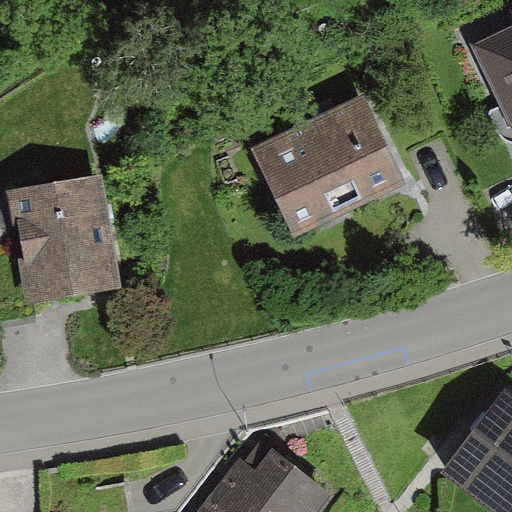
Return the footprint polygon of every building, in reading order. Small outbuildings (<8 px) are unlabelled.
[(511,22),(471,42),(511,131),(511,22)] [(372,98),(252,150),(292,242),(412,190),(372,98)] [(108,175),(11,191),(29,298),(125,283),(108,175)] [(511,511),(511,389),(450,473),(503,511),(511,511)] [(242,453),(192,511),(324,511),(338,496),(279,447),(260,469),(242,453)] [(131,511),(128,501),(126,482),(64,494),(67,511),(131,511)]
